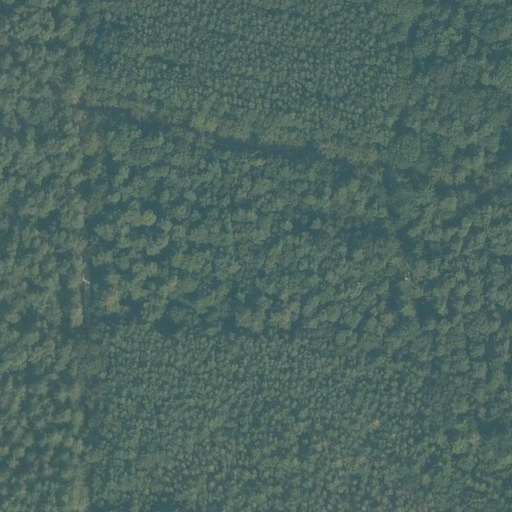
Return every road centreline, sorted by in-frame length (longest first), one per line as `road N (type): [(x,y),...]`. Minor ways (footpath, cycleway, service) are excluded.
road 1 (track): [(463,511),(390,174),(414,0)]
road 2 (track): [(81,107),(511,196)]
road 3 (track): [(81,107),(85,511)]
road 4 (track): [(368,0),(511,53)]
